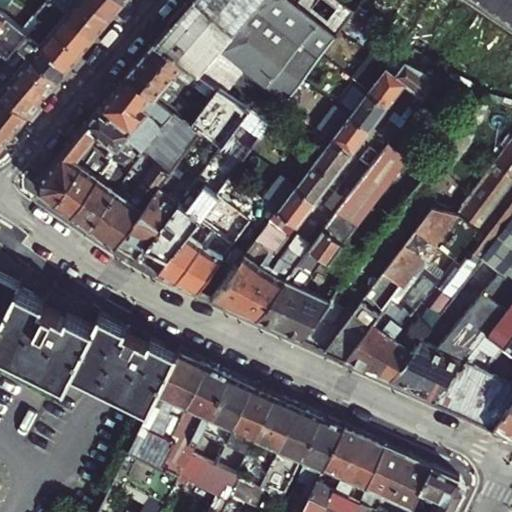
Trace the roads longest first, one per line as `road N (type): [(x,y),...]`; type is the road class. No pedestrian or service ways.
road 1 (secondary): [(0,198),(129,290),(511,466)]
road 2 (residential): [(0,184),(157,0)]
